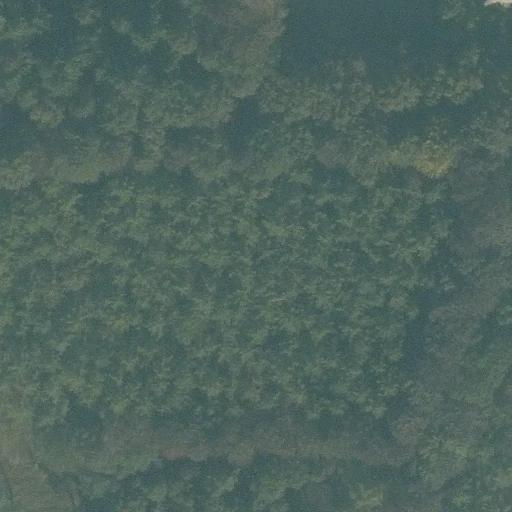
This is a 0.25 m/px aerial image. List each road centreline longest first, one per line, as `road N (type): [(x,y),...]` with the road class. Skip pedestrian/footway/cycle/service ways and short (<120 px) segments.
road 1 (unclassified): [(0,94),(511,81)]
road 2 (track): [(508,81),(492,183),(445,293),(300,511)]
road 3 (track): [(0,405),(389,377)]
